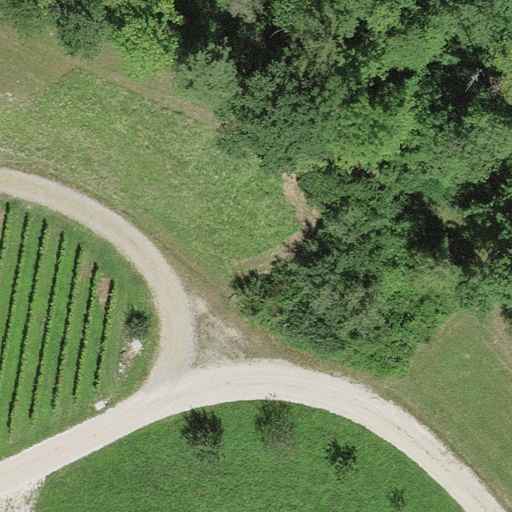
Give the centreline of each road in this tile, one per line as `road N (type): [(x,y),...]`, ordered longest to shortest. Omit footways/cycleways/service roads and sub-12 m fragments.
road 1 (track): [(492,511),(390,419),(321,390),(245,380),(161,399),(0,480)]
road 2 (track): [(161,399),(173,373),(159,277),(128,240),(65,197),(0,181)]
